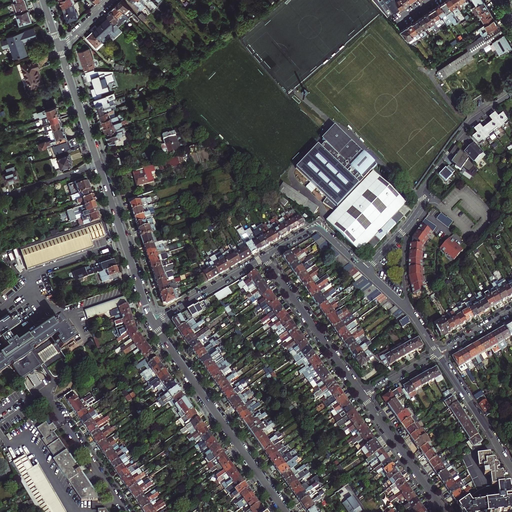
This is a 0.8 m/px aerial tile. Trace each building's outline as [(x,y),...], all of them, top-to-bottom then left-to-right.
[(16,0),(20,11),(30,7),(28,1),(27,0),(16,0)] [(144,6),(138,0),(129,0),(140,11),(145,7),(144,6)] [(158,8),(150,0),(138,0),(144,6),(146,4),(148,6),(150,4),(156,10),(158,8)] [(400,9),(395,1),(394,0),(372,0),(388,17),(391,15),(396,12),(400,9)] [(406,5),(402,0),(396,0),(395,1),(400,9),(403,7),(406,5)] [(453,10),(458,7),(453,0),(448,0),(446,1),(453,10)] [(463,4),(460,0),(453,0),(458,7),(460,10),(463,8),(461,5),(463,4)] [(473,7),(477,14),(488,8),(487,5),(486,4),(488,2),(487,0),(486,0),(484,1),(477,5),(473,7)] [(118,3),(116,5),(127,17),(130,14),(133,17),(134,15),(121,1),(118,3)] [(455,14),(453,10),(446,1),(444,3),(441,5),(449,17),(455,14)] [(74,9),(72,4),(63,7),(68,21),(74,19),(77,18),(74,9)] [(114,8),(111,10),(118,18),(122,15),(127,20),(129,18),(127,17),(116,5),(114,8)] [(449,17),(441,5),(439,6),(436,8),(444,21),(444,22),(447,26),(450,24),(448,21),(447,21),(446,20),(450,18),(449,17)] [(30,7),(20,11),(19,11),(22,21),(34,18),(33,14),(30,7)] [(444,21),(436,8),(432,11),(429,13),(435,21),(437,25),(439,24),(444,21)] [(480,15),(482,19),(491,13),(490,10),(488,8),(477,14),(478,16),(480,15)] [(123,23),(118,18),(111,10),(109,12),(106,15),(109,18),(118,27),(123,23)] [(427,14),(424,16),(432,28),(435,26),(433,23),(435,21),(429,13),(427,14)] [(491,13),(482,19),(486,25),(495,19),(493,15),(491,13)] [(146,20),(140,14),(138,17),(143,22),(146,20)] [(432,28),(424,16),(421,18),(419,20),(425,29),(427,27),(429,30),(430,30),(432,28)] [(92,33),(102,43),(104,40),(103,39),(109,33),(114,38),(122,31),(118,27),(109,18),(100,26),(97,29),(94,26),(90,30),(92,33)] [(478,29),(483,36),(499,26),(501,24),(499,21),(497,23),(496,21),(495,19),(486,25),(478,29)] [(425,29),(419,20),(417,21),(413,23),(422,35),(423,37),(423,38),(428,34),(425,29)] [(422,35),(413,23),(411,25),(408,27),(414,37),(416,39),(422,35)] [(16,55),(21,54),(21,55),(30,52),(28,48),(25,39),(39,34),(37,30),(35,25),(9,34),(10,37),(2,40),(4,45),(12,43),(16,55)] [(438,73),(442,79),(448,76),(475,58),(473,55),(481,49),(504,34),(501,29),(499,26),(483,36),(467,47),(469,51),(438,73)] [(414,37),(408,27),(404,29),(401,32),(408,41),(414,37)] [(102,43),(92,33),(89,37),(86,39),(96,50),(102,44),(102,43)] [(490,44),(498,57),(511,48),(508,41),(504,34),(490,44)] [(82,62),(85,71),(95,68),(89,49),(78,52),(82,62)] [(41,72),(39,67),(42,66),(39,58),(23,63),(31,86),(44,82),(41,72)] [(95,71),(94,70),(87,72),(90,81),(94,80),(96,87),(91,89),(91,91),(94,100),(103,97),(102,93),(110,90),(109,85),(110,83),(115,81),(113,74),(114,72),(95,71)] [(103,97),(94,100),(96,106),(113,100),(116,99),(114,94),(103,97)] [(53,105),(58,103),(56,96),(50,97),(53,105)] [(99,114),(113,110),(116,109),(113,100),(96,106),(97,110),(99,114)] [(58,103),(53,105),(20,116),(22,120),(48,111),(48,110),(49,110),(51,114),(61,111),(60,107),(58,103)] [(114,113),(113,110),(99,114),(100,118),(101,121),(110,118),(110,114),(114,113)] [(46,120),(47,122),(53,121),(58,120),(58,118),(63,117),(62,114),(61,111),(51,114),(33,120),(35,123),(42,121),(46,120)] [(103,127),(113,124),(112,121),(113,120),(113,121),(122,118),(121,114),(115,116),(110,118),(101,121),(102,124),(103,127)] [(495,114),(492,116),(502,128),(509,123),(503,114),(501,116),(499,118),(495,114)] [(491,124),(488,126),(495,135),(502,128),(492,116),(490,119),(493,122),(491,124)] [(53,121),(47,122),(43,124),(44,127),(54,124),(55,127),(65,123),(64,120),(63,117),(58,118),(58,120),(53,121)] [(106,134),(119,129),(118,125),(122,124),(121,121),(113,124),(103,127),(104,130),(105,134),(106,134)] [(65,123),(55,127),(59,138),(55,139),(54,137),(53,137),(40,141),(42,147),(70,137),(69,135),(67,130),(65,123)] [(358,185),(376,166),(335,126),(295,168),(326,198),(323,203),(333,211),(336,208),(337,208),(359,185),(358,185)] [(480,126),(477,128),(487,141),(495,135),(488,126),(485,128),(483,130),(480,126)] [(59,138),(55,127),(50,128),(53,137),(54,137),(55,139),(59,138)] [(108,139),(109,143),(119,140),(118,137),(126,134),(125,130),(124,127),(119,129),(106,134),(108,139)] [(473,138),(480,146),(487,141),(477,128),(474,131),(477,135),(475,136),(473,138)] [(174,133),(163,137),(165,146),(160,147),(161,150),(162,152),(167,151),(169,156),(177,153),(173,138),(175,137),(174,133)] [(466,154),(474,163),(483,154),(475,145),(470,149),(466,154)] [(475,167),(456,147),(454,150),(451,155),(456,158),(453,164),(457,167),(456,168),(461,172),(464,168),(470,172),(475,167)] [(57,155),(55,156),(56,159),(58,159),(62,158),(64,166),(76,162),(72,150),(66,152),(57,155)] [(483,154),(474,163),(476,164),(485,156),(483,154)] [(5,173),(8,183),(16,180),(21,178),(18,168),(5,173)] [(444,173),(440,177),(447,184),(454,177),(453,176),(456,173),(450,168),(447,171),(447,170),(444,173)] [(143,171),(133,174),(135,181),(137,187),(151,182),(149,176),(145,178),(143,171)] [(373,172),(326,221),(360,253),(365,247),(370,252),(385,236),(401,219),(404,217),(399,212),(406,204),(403,201),(373,172)] [(69,183),(71,186),(88,180),(87,179),(87,177),(69,183)] [(76,191),(77,193),(91,188),(89,184),(88,180),(71,186),(73,192),(76,191)] [(278,191),(302,208),(303,207),(314,214),(318,208),(283,183),(278,191)] [(72,194),(74,200),(93,194),(92,191),(91,188),(77,193),(72,194)] [(93,194),(74,200),(75,202),(78,201),(78,203),(81,202),(82,205),(95,200),(94,197),(93,194)] [(130,207),(132,212),(145,208),(144,205),(152,203),(151,201),(158,199),(157,196),(143,201),(140,202),(138,197),(128,200),(130,207)] [(72,220),(77,218),(97,211),(95,207),(97,207),(97,205),(95,200),(82,205),(76,207),(68,209),(72,220)] [(134,219),(148,215),(149,214),(148,209),(149,209),(153,208),(152,205),(145,208),(132,212),(133,216),(134,219)] [(80,225),(101,218),(100,214),(99,211),(97,211),(77,218),(80,225)] [(295,213),(292,215),(299,228),(302,226),(304,225),(304,222),(298,217),(296,214),(295,213)] [(150,221),(148,215),(134,219),(135,222),(136,225),(150,221)] [(292,215),(289,217),(289,216),(286,218),(294,231),(297,229),(299,228),(292,215)] [(441,215),(437,220),(449,229),(454,222),(447,218),(447,219),(441,215)] [(272,225),(270,227),(278,241),(281,239),(283,237),(272,219),(271,217),(269,219),(272,225)] [(21,245),(22,249),(102,221),(101,218),(80,225),(21,245)] [(275,218),(272,219),(283,237),(286,236),(289,234),(284,226),(281,227),(278,222),(275,218)] [(294,231),(286,218),(283,219),(286,224),(284,226),(289,234),(292,232),(294,231)] [(137,228),(138,232),(152,227),(151,222),(152,222),(151,220),(150,221),(136,225),(137,228)] [(421,226),(422,226),(433,233),(437,228),(425,220),(421,226)] [(107,234),(102,221),(22,249),(25,255),(29,267),(95,244),(93,238),(107,234)] [(267,247),(257,230),(255,231),(252,225),(249,228),(253,236),(262,250),(264,249),(267,247)] [(256,229),(257,230),(267,247),(270,245),(273,244),(263,227),(262,225),(256,229)] [(278,241),(270,227),(267,228),(265,225),(263,227),(273,244),(275,242),(278,241)] [(140,235),(141,238),(153,234),(156,233),(153,226),(152,227),(138,232),(140,235)] [(433,233),(422,226),(420,229),(414,237),(413,239),(412,245),(411,245),(410,249),(410,258),(410,265),(410,272),(409,277),(410,283),(412,291),(413,297),(426,293),(423,277),(424,247),(433,233)] [(257,253),(252,245),(243,230),(237,233),(243,243),(251,257),(254,255),(257,253)] [(144,248),(156,244),(153,234),(141,238),(142,243),(144,248)] [(262,250),(253,236),(251,237),(254,243),(252,245),(257,253),(259,252),(262,250)] [(319,239),(314,242),(318,247),(324,243),(320,238),(319,239)] [(464,251),(450,239),(449,240),(440,250),(446,255),(447,254),(454,261),(464,251)] [(241,263),(232,249),(228,241),(224,243),(229,251),(230,250),(231,251),(227,253),(235,266),(238,264),(241,263)] [(251,257),(243,243),(242,243),(245,249),(241,251),(246,260),(248,258),(251,257)] [(318,247),(317,248),(321,253),(329,247),(324,243),(318,247)] [(145,251),(146,253),(150,252),(151,253),(155,251),(162,248),(161,245),(157,247),(156,244),(144,248),(145,251)] [(147,256),(148,260),(162,255),(161,252),(163,251),(162,248),(155,251),(151,253),(150,252),(146,253),(146,254),(147,256)] [(246,260),(241,251),(237,253),(234,248),(232,249),(241,263),(243,261),(246,260)] [(283,260),(285,262),(289,259),(289,260),(293,258),(293,257),(300,252),(298,249),(291,254),(289,252),(282,258),(283,260)] [(220,251),(220,252),(230,269),(233,268),(235,266),(227,253),(225,254),(222,250),(220,251)] [(287,265),(289,268),(303,258),(302,255),(303,254),(305,253),(303,250),(300,252),(293,257),(293,258),(289,260),(289,259),(285,262),(287,265)] [(230,269),(220,252),(218,254),(220,257),(219,258),(221,262),(222,261),(223,262),(219,264),(224,273),(227,271),(230,269)] [(328,256),(332,260),(338,256),(334,252),(328,256)] [(162,255),(148,260),(149,262),(150,265),(154,264),(155,265),(159,263),(168,260),(166,255),(166,254),(164,254),(162,255)] [(23,269),(29,267),(25,255),(19,257),(23,269)] [(224,273),(219,264),(217,260),(214,262),(211,256),(208,258),(219,276),(222,274),(224,273)] [(291,271),(293,273),(297,271),(296,270),(300,267),(300,268),(309,262),(313,259),(311,256),(305,260),(303,258),(289,268),(291,271)] [(332,260),(337,264),(343,260),(338,256),(332,260)] [(208,270),(214,279),(216,277),(219,276),(208,258),(206,259),(209,263),(210,264),(209,265),(210,267),(211,267),(212,268),(208,270)] [(68,273),(70,280),(95,272),(117,265),(116,262),(115,259),(101,263),(102,265),(87,270),(86,269),(85,270),(84,267),(68,273)] [(154,264),(150,265),(150,266),(151,269),(152,272),(166,267),(165,264),(167,263),(171,262),(170,259),(168,260),(159,263),(155,265),(154,264)] [(343,260),(337,264),(342,269),(348,264),(343,260)] [(297,271),(293,273),(295,276),(296,278),(304,273),(309,269),(307,267),(311,264),(309,262),(300,268),(300,267),(296,270),(297,271)] [(153,274),(154,277),(159,275),(159,277),(163,275),(163,274),(172,272),(175,270),(173,264),(168,266),(166,267),(152,272),(153,274)] [(203,274),(208,282),(211,280),(214,279),(208,270),(205,265),(202,267),(200,264),(198,265),(203,274)] [(342,269),(346,273),(352,269),(348,264),(342,269)] [(118,270),(117,265),(95,272),(98,280),(110,276),(111,278),(120,275),(118,270)] [(307,278),(313,274),(317,271),(315,269),(311,272),(306,275),(304,273),(296,278),(298,280),(300,283),(303,280),(304,281),(308,278),(307,278)] [(352,276),(353,277),(358,274),(352,269),(346,273),(345,274),(348,279),(352,276)] [(159,275),(154,277),(154,278),(155,281),(156,283),(168,279),(173,278),(174,277),(172,272),(163,274),(163,275),(159,277),(159,275)] [(236,286),(239,291),(250,283),(254,281),(253,279),(257,276),(255,274),(254,272),(246,278),(248,280),(242,284),(241,283),(236,286)] [(205,284),(208,282),(203,274),(200,276),(203,281),(205,284)] [(301,285),(303,288),(316,279),(313,274),(307,278),(308,278),(304,281),(303,280),(300,283),(301,285)] [(358,274),(353,277),(351,278),(354,283),(362,278),(358,274)] [(249,291),(249,290),(261,282),(259,279),(258,277),(257,276),(253,279),(254,281),(250,283),(239,291),(238,291),(239,293),(242,291),(243,291),(247,289),(249,291)] [(305,291),(307,294),(311,291),(311,290),(314,287),(315,288),(324,282),(328,279),(326,276),(318,282),(316,279),(303,288),(305,291)] [(354,291),(356,289),(366,282),(362,278),(354,283),(351,286),(354,291)] [(157,286),(158,289),(162,287),(163,288),(167,287),(167,286),(175,284),(174,280),(169,282),(168,279),(156,283),(157,286)] [(503,279),(497,282),(507,299),(510,298),(511,296),(511,295),(506,285),(503,279)] [(490,284),(493,289),(501,303),(504,301),(507,299),(497,282),(496,281),(490,284)] [(246,300),(248,299),(257,293),(257,292),(260,289),(261,290),(265,288),(265,287),(263,284),(261,282),(249,290),(251,293),(247,296),(245,298),(246,300)] [(311,291),(307,294),(309,296),(311,298),(328,286),(324,282),(315,288),(314,287),(311,290),(311,291)] [(356,289),(360,294),(371,286),(366,282),(356,289)] [(162,287),(158,289),(159,292),(160,295),(174,290),(177,289),(175,284),(167,286),(167,287),(163,288),(162,287)] [(312,301),(314,303),(318,301),(319,302),(323,299),(322,298),(333,291),(329,286),(328,286),(311,298),(312,301)] [(364,300),(365,299),(376,291),(371,286),(360,294),(364,300)] [(212,296),(217,302),(230,293),(226,288),(212,296)] [(255,301),(256,301),(268,292),(266,289),(265,288),(261,290),(260,289),(257,292),(257,293),(248,299),(249,302),(252,300),(254,299),(255,301)] [(492,294),(489,296),(495,306),(498,305),(500,304),(501,303),(493,289),(490,291),(491,293),(492,294)] [(174,290),(160,295),(162,300),(163,305),(167,306),(178,299),(177,297),(176,297),(176,296),(177,295),(176,292),(174,291),(174,290)] [(318,301),(314,303),(315,304),(316,306),(318,309),(331,300),(329,298),(334,294),(333,291),(322,298),(323,299),(319,302),(318,301)] [(376,291),(365,299),(369,304),(375,299),(381,295),(376,291)] [(253,306),(255,309),(264,303),(264,302),(267,300),(268,301),(272,298),(272,297),(272,295),(271,294),(270,294),(269,293),(268,292),(256,301),(258,304),(255,305),(253,306)] [(485,297),(483,299),(489,310),(492,308),(493,307),(495,306),(489,296),(488,294),(487,292),(483,294),(485,297)] [(479,299),(476,301),(483,313),(486,312),(489,310),(483,299),(482,297),(479,293),(476,295),(479,299)] [(109,309),(129,302),(127,294),(86,308),(88,316),(109,309)] [(378,304),(384,300),(386,299),(381,295),(375,299),(378,304)] [(261,309),(263,312),(276,303),(274,300),(272,298),(268,301),(267,300),(264,302),(264,303),(255,309),(254,310),(256,313),(261,309)] [(320,312),(322,314),(326,312),(325,311),(329,308),(334,305),(331,300),(318,309),(320,312)] [(384,300),(378,304),(382,310),(383,309),(389,305),(384,300)] [(468,307),(466,309),(472,319),(474,318),(478,316),(470,304),(469,301),(466,303),(468,307)] [(483,313),(476,301),(470,304),(478,316),(480,315),(483,313)] [(131,306),(129,302),(109,309),(109,311),(115,310),(116,314),(131,309),(131,306)] [(186,311),(191,320),(206,309),(202,302),(197,305),(186,311)] [(262,312),(265,317),(271,313),(271,312),(275,310),(276,311),(280,308),(279,307),(277,305),(276,303),(263,312),(262,312)] [(324,316),(325,319),(333,314),(331,311),(336,308),(334,305),(329,308),(325,311),(326,312),(322,314),(324,316)] [(389,305),(383,309),(386,314),(388,312),(392,309),(389,305)] [(457,308),(457,309),(466,323),(469,321),(472,319),(466,309),(463,305),(457,308)] [(271,321),(275,318),(283,312),(281,310),(280,308),(276,311),(275,310),(271,312),(271,313),(265,317),(261,320),(263,323),(267,320),(269,319),(271,321)] [(394,308),(392,309),(388,312),(392,316),(398,311),(394,308)] [(131,309),(116,314),(117,316),(112,318),(113,322),(116,320),(124,318),(125,318),(129,317),(129,316),(133,314),(132,312),(131,309)] [(334,316),(333,314),(325,319),(327,321),(329,324),(332,321),(333,322),(337,319),(346,312),(344,309),(340,312),(334,316)] [(452,312),(452,313),(460,326),(463,325),(466,323),(457,309),(452,312)] [(11,311),(0,318),(0,336),(1,336),(8,346),(0,351),(0,353),(0,354),(0,353),(0,371),(10,365),(8,363),(12,361),(23,377),(30,372),(30,371),(31,371),(32,372),(33,372),(34,372),(35,371),(35,370),(34,368),(35,368),(42,363),(30,347),(34,344),(36,346),(56,332),(59,335),(57,336),(63,344),(74,337),(69,329),(69,328),(58,313),(27,334),(26,333),(17,340),(16,338),(14,339),(9,331),(20,323),(11,311)] [(173,326),(176,331),(191,320),(186,311),(182,313),(185,318),(182,320),(179,315),(171,320),(170,323),(173,326)] [(398,311),(392,316),(395,320),(402,314),(398,311)] [(268,327),(269,330),(279,323),(279,324),(283,321),(282,320),(286,317),(284,314),(283,312),(275,318),(276,321),(271,325),(268,327)] [(350,317),(346,312),(337,319),(333,322),(332,321),(329,324),(330,326),(333,329),(340,324),(350,317)] [(450,322),(455,329),(457,328),(458,327),(460,326),(452,313),(451,314),(452,316),(451,317),(453,320),(450,322)] [(124,318),(116,320),(117,323),(119,322),(125,321),(126,323),(135,320),(134,318),(133,314),(129,316),(129,317),(125,318),(124,318)] [(405,318),(402,314),(395,320),(399,323),(405,318)] [(350,317),(340,324),(342,326),(353,319),(351,316),(350,317)] [(280,326),(282,328),(290,322),(288,320),(286,318),(286,317),(282,320),(283,321),(279,324),(279,323),(269,330),(271,333),(275,330),(280,326)] [(409,323),(405,318),(399,323),(402,328),(409,323)] [(441,319),(443,322),(449,333),(451,331),(455,329),(450,322),(447,324),(445,320),(444,320),(443,319),(442,318),(441,319)] [(340,324),(333,329),(334,332),(336,334),(337,335),(340,332),(340,331),(343,328),(344,329),(354,322),(353,319),(342,326),(340,324)] [(123,330),(121,332),(123,334),(129,330),(137,326),(136,323),(135,320),(126,323),(121,325),(123,330)] [(177,333),(179,335),(183,332),(184,333),(188,331),(187,330),(194,325),(191,320),(176,331),(177,333)] [(433,325),(436,330),(438,334),(440,337),(443,335),(443,336),(445,335),(449,333),(443,322),(438,324),(437,321),(433,323),(433,325)] [(183,341),(193,334),(191,332),(196,328),(201,325),(199,322),(194,325),(187,330),(188,331),(184,333),(183,332),(179,335),(181,338),(183,341)] [(274,334),(278,339),(286,334),(285,333),(290,330),(290,331),(294,328),(292,325),(290,322),(282,328),(276,332),(274,334)] [(340,332),(337,335),(339,337),(340,339),(351,331),(350,329),(355,326),(357,324),(354,322),(344,329),(343,328),(340,331),(340,332)] [(17,340),(26,333),(20,323),(9,331),(14,339),(16,338),(17,340)] [(131,334),(132,337),(140,331),(139,329),(137,326),(129,330),(123,334),(121,335),(122,338),(131,334)] [(281,344),(285,342),(297,333),(295,330),(294,328),(290,331),(290,330),(285,333),(286,334),(278,339),(281,344)] [(510,338),(509,337),(504,328),(501,329),(497,331),(503,342),(510,338)] [(351,331),(340,339),(342,342),(343,344),(347,341),(348,342),(351,339),(361,332),(362,331),(360,329),(357,331),(353,334),(351,331)] [(185,343),(186,345),(191,342),(191,343),(196,341),(195,340),(205,333),(203,330),(196,335),(197,336),(195,337),(193,334),(183,341),(185,343)] [(140,331),(132,337),(125,341),(127,344),(123,347),(125,350),(136,342),(135,341),(140,338),(140,339),(144,337),(142,334),(140,331)] [(503,342),(497,331),(494,333),(490,335),(497,346),(500,350),(501,353),(503,351),(502,350),(507,347),(503,342)] [(347,341),(343,344),(345,347),(347,349),(359,341),(357,339),(361,336),(363,335),(361,332),(351,339),(348,342),(347,341)] [(189,348),(190,351),(204,341),(205,340),(203,338),(206,336),(205,333),(195,340),(196,341),(191,343),(191,342),(186,345),(189,348)] [(283,351),(285,349),(293,343),(297,341),(296,339),(300,337),(298,334),(297,333),(285,342),(287,344),(281,348),(283,351)] [(60,350),(63,348),(54,335),(34,349),(43,362),(46,359),(54,371),(67,362),(60,350)] [(497,346),(490,335),(488,337),(484,339),(490,349),(494,354),(500,350),(497,346)] [(410,342),(415,350),(418,349),(419,351),(420,350),(423,349),(421,347),(423,346),(418,338),(413,341),(413,340),(412,340),(409,336),(407,337),(410,342)] [(138,345),(139,346),(147,341),(146,338),(144,337),(140,339),(140,338),(135,341),(136,342),(125,350),(120,353),(122,357),(127,353),(138,345)] [(285,349),(288,354),(304,343),(302,340),(300,337),(296,339),(297,341),(293,343),(285,349)] [(359,341),(347,349),(349,352),(351,355),(355,352),(354,351),(358,349),(358,350),(366,343),(362,338),(359,341)] [(204,341),(190,351),(192,353),(194,355),(198,352),(198,354),(203,351),(202,350),(210,344),(214,342),(212,339),(208,342),(206,343),(204,341)] [(490,349),(484,339),(481,341),(478,343),(484,353),(490,349)] [(132,359),(135,357),(143,351),(143,352),(147,349),(147,348),(150,345),(149,343),(147,341),(139,346),(134,350),(136,353),(130,356),(132,359)] [(367,342),(366,343),(358,350),(358,349),(354,351),(355,352),(351,355),(352,356),(351,358),(352,359),(354,360),(355,360),(367,351),(368,351),(366,348),(367,348),(370,345),(367,342)] [(404,345),(404,346),(409,354),(413,352),(415,350),(410,342),(404,345)] [(288,355),(291,360),(308,348),(306,345),(304,343),(288,354),(288,355)] [(484,353),(478,343),(475,344),(471,346),(478,357),(484,353)] [(196,359),(197,361),(210,352),(208,349),(209,348),(212,347),(210,344),(202,350),(203,351),(198,354),(198,352),(194,355),(196,359)] [(145,354),(147,356),(154,351),(152,348),(151,346),(150,345),(147,348),(147,349),(143,352),(143,351),(135,357),(137,360),(145,354)] [(404,346),(398,350),(402,357),(406,355),(409,354),(404,346)] [(478,357),(471,346),(468,348),(465,350),(471,360),(474,358),(477,362),(480,361),(478,357)] [(294,365),(298,362),(303,359),(308,356),(307,355),(311,352),(310,350),(308,348),(291,360),(294,365)] [(377,353),(372,356),(373,356),(383,366),(388,363),(389,365),(393,363),(396,361),(391,353),(388,348),(378,354),(377,353)] [(398,350),(391,353),(396,361),(400,359),(402,357),(398,350)] [(471,360),(465,350),(462,351),(458,354),(464,364),(471,360)] [(150,361),(147,364),(149,367),(144,370),(145,372),(144,372),(145,374),(162,361),(160,359),(156,353),(154,351),(147,356),(150,361)] [(367,351),(355,360),(358,364),(360,368),(367,364),(368,366),(370,364),(367,360),(373,356),(372,356),(367,351)] [(199,363),(201,365),(205,362),(206,364),(210,361),(209,360),(216,355),(214,353),(212,354),(210,352),(197,361),(199,363)] [(307,364),(315,358),(313,355),(311,353),(311,352),(307,355),(308,356),(303,359),(298,362),(300,365),(306,361),(307,364)] [(205,362),(201,365),(201,366),(203,369),(205,371),(215,363),(220,360),(218,358),(220,356),(219,354),(216,355),(209,360),(210,361),(206,364),(205,362)] [(464,364),(458,354),(455,356),(452,357),(460,372),(462,373),(465,370),(469,376),(471,375),(464,364)] [(303,369),(305,372),(310,368),(314,365),(315,366),(319,363),(318,362),(317,360),(315,358),(307,364),(308,366),(303,369)] [(162,361),(145,374),(149,379),(166,367),(164,364),(162,361)] [(215,363),(205,371),(207,374),(208,376),(212,373),(213,374),(217,371),(217,370),(226,363),(224,361),(223,362),(217,366),(215,363)] [(210,379),(212,381),(226,371),(224,368),(226,367),(230,365),(228,362),(226,363),(217,370),(217,371),(213,374),(212,373),(208,376),(210,379)] [(312,371),(314,373),(322,368),(320,365),(319,363),(315,366),(314,365),(310,368),(305,372),(307,375),(312,371)] [(149,379),(153,385),(162,378),(166,375),(166,377),(171,373),(170,373),(168,370),(166,367),(149,379)] [(310,379),(312,382),(317,378),(318,378),(322,375),(321,375),(325,372),(324,370),(322,368),(314,373),(316,376),(310,379)] [(429,372),(434,380),(440,376),(436,368),(433,370),(429,372)] [(226,371),(212,381),(214,383),(215,386),(220,383),(220,384),(225,381),(224,380),(235,373),(233,370),(230,372),(228,374),(226,371)] [(319,381),(321,383),(329,377),(327,375),(325,372),(321,375),(322,375),(318,378),(317,378),(312,382),(314,384),(319,381)] [(426,373),(423,375),(427,384),(434,380),(429,372),(426,373)] [(161,384),(163,386),(174,378),(172,376),(171,373),(166,377),(166,375),(162,378),(153,385),(152,385),(154,388),(156,386),(156,388),(161,384)] [(220,383),(215,386),(216,387),(217,388),(219,391),(229,384),(231,383),(229,381),(237,375),(235,373),(224,380),(225,381),(220,384),(220,383)] [(420,377),(416,379),(421,387),(427,384),(423,375),(420,377)] [(313,392),(315,395),(324,388),(324,387),(328,384),(329,385),(333,383),(332,382),(331,380),(329,377),(321,383),(315,387),(317,389),(313,392)] [(160,396),(161,397),(179,384),(177,382),(177,381),(177,380),(176,379),(174,379),(174,378),(163,386),(164,388),(159,392),(161,394),(160,396)] [(229,384),(219,391),(221,394),(222,396),(227,393),(228,394),(231,391),(237,386),(244,382),(242,379),(234,385),(233,386),(232,387),(229,384)] [(409,383),(414,391),(421,387),(416,379),(413,380),(409,383)] [(324,396),(328,393),(336,387),(334,385),(333,383),(329,385),(328,384),(324,387),(324,388),(315,395),(312,397),(312,398),(314,397),(315,398),(322,393),(324,396)] [(401,391),(403,394),(404,396),(414,391),(409,383),(406,385),(403,386),(404,389),(401,391)] [(165,403),(170,400),(183,390),(184,388),(183,386),(182,385),(180,386),(179,384),(161,397),(160,397),(165,403)] [(227,393),(222,396),(223,397),(225,399),(227,402),(237,394),(234,391),(236,390),(237,390),(239,388),(237,386),(231,391),(228,394),(227,393)] [(336,387),(328,393),(329,395),(324,399),(321,401),(323,404),(336,395),(335,394),(339,391),(337,389),(336,387)] [(65,393),(74,406),(78,403),(79,405),(83,402),(83,401),(88,397),(87,395),(84,396),(83,396),(81,398),(80,397),(80,395),(79,393),(77,393),(73,388),(65,393)] [(385,402),(387,406),(395,400),(403,394),(401,391),(399,388),(389,394),(382,399),(385,402)] [(177,399),(178,401),(186,395),(185,393),(183,390),(170,400),(172,403),(177,399)] [(237,394),(227,402),(228,404),(230,406),(234,403),(235,404),(238,402),(238,401),(249,394),(247,391),(243,394),(240,396),(238,393),(237,394)] [(333,400),(335,403),(343,397),(341,394),(339,392),(339,391),(335,394),(336,395),(323,404),(325,406),(328,404),(333,400)] [(481,391),(472,397),(475,401),(483,395),(481,391)] [(234,403),(230,406),(230,407),(232,409),(234,412),(244,405),(242,402),(250,396),(249,394),(238,401),(238,402),(235,404),(234,403)] [(77,411),(78,412),(87,406),(85,404),(90,400),(94,398),(92,395),(88,397),(83,401),(83,402),(79,405),(78,403),(74,406),(77,411)] [(178,401),(176,403),(181,410),(180,411),(183,415),(195,407),(191,401),(186,395),(178,401)] [(448,395),(445,398),(442,400),(448,410),(449,409),(457,404),(454,399),(452,397),(450,398),(448,395)] [(343,397),(335,403),(330,406),(333,411),(338,408),(338,407),(342,404),(343,405),(347,402),(346,402),(345,400),(343,397)] [(404,412),(395,400),(387,406),(391,411),(396,418),(404,412)] [(482,411),(485,417),(494,413),(486,400),(477,405),(482,411)] [(236,414),(237,416),(241,414),(242,415),(246,412),(246,411),(254,406),(255,405),(253,402),(250,404),(245,407),(244,405),(234,412),(236,414)] [(337,416),(338,416),(350,407),(349,405),(347,402),(343,405),(342,404),(338,407),(338,408),(333,411),(337,416)] [(457,404),(449,409),(453,415),(461,410),(459,407),(457,404)] [(90,411),(95,407),(94,405),(88,408),(87,406),(78,412),(81,416),(82,416),(86,414),(86,415),(91,412),(90,411)] [(84,420),(85,422),(93,416),(92,414),(99,409),(96,406),(95,407),(90,411),(91,412),(86,415),(86,414),(82,416),(84,420)] [(241,414),(237,416),(238,417),(239,419),(241,422),(252,415),(250,415),(249,412),(250,411),(251,411),(256,408),(254,406),(246,411),(246,412),(242,415),(241,414)] [(183,415),(188,424),(201,415),(198,411),(195,407),(183,415)] [(338,419),(340,421),(349,415),(349,414),(353,411),(351,409),(350,407),(338,416),(339,418),(338,419)] [(401,425),(410,419),(413,417),(408,410),(404,412),(396,418),(399,422),(401,425)] [(461,410),(453,415),(457,422),(465,417),(463,412),(461,410)] [(349,415),(340,421),(335,425),(336,427),(347,420),(349,422),(357,417),(357,415),(356,414),(356,413),(354,413),(353,411),(349,414),(349,415)] [(97,421),(106,414),(105,412),(95,418),(93,416),(85,422),(88,425),(89,426),(93,423),(93,424),(97,422),(97,421)] [(243,424),(244,426),(249,423),(249,425),(253,422),(253,421),(263,414),(261,412),(253,417),(252,415),(241,422),(243,424)] [(108,417),(106,414),(97,421),(97,422),(93,424),(93,423),(89,426),(91,430),(92,431),(100,425),(99,423),(108,417)] [(249,423),(244,426),(245,427),(247,430),(249,432),(258,425),(257,423),(265,417),(263,414),(253,421),(253,422),(249,425),(249,423)] [(201,415),(188,424),(182,428),(184,431),(193,425),(195,423),(196,426),(204,420),(202,418),(201,415)] [(340,432),(342,435),(352,427),(352,426),(356,423),(357,425),(361,422),(360,421),(359,419),(357,417),(349,422),(343,426),(345,429),(340,432)] [(457,422),(461,428),(470,423),(467,419),(465,417),(457,422)] [(84,498),(99,497),(99,493),(54,429),(58,427),(52,418),(48,421),(47,420),(40,425),(47,435),(43,437),(56,455),(55,456),(84,498)] [(258,425),(249,432),(250,434),(252,437),(256,434),(257,435),(261,432),(260,431),(272,423),(275,421),(274,419),(268,422),(260,428),(258,425)] [(403,428),(405,431),(414,425),(414,424),(410,419),(401,425),(403,428)] [(204,420),(196,426),(194,427),(193,428),(194,430),(189,434),(191,437),(195,434),(200,431),(199,430),(204,427),(204,428),(208,426),(206,423),(204,420)] [(268,422),(266,420),(258,425),(260,428),(268,422)] [(347,420),(336,427),(338,430),(343,426),(349,422),(347,420)] [(344,437),(349,434),(354,430),(356,432),(364,426),(362,424),(361,422),(357,425),(356,423),(352,426),(352,427),(342,435),(344,437)] [(256,434),(252,437),(254,440),(256,442),(266,435),(272,431),(270,428),(273,426),(272,423),(260,431),(261,432),(257,435),(256,434)] [(461,428),(465,435),(474,429),(471,425),(470,423),(461,428)] [(104,431),(109,426),(107,424),(102,428),(100,425),(92,431),(95,435),(95,436),(100,433),(100,434),(104,431)] [(112,425),(109,426),(104,431),(100,434),(100,433),(95,436),(96,436),(98,440),(99,441),(107,435),(106,433),(114,428),(112,425)] [(414,425),(405,431),(407,434),(409,437),(418,431),(414,425)] [(197,437),(199,439),(211,430),(210,428),(208,426),(204,428),(204,427),(199,430),(200,431),(202,434),(197,437)] [(347,445),(350,443),(359,437),(360,437),(364,435),(363,433),(367,430),(365,429),(364,426),(356,432),(350,436),(352,438),(348,440),(349,441),(346,443),(347,445)] [(111,440),(116,437),(122,433),(119,429),(117,430),(118,432),(115,434),(112,435),(111,433),(107,435),(99,441),(101,444),(102,446),(106,443),(107,444),(112,441),(111,440)] [(465,435),(469,441),(478,435),(476,432),(474,429),(465,435)] [(211,430),(199,439),(200,442),(205,438),(207,441),(211,438),(211,437),(214,434),(213,433),(211,430)] [(357,446),(363,442),(371,436),(369,434),(367,431),(367,430),(363,433),(364,435),(360,437),(359,437),(350,443),(352,446),(356,443),(357,446)] [(418,431),(409,437),(412,441),(414,444),(422,438),(418,431)] [(266,435),(256,442),(257,445),(259,447),(263,444),(264,445),(268,442),(267,442),(277,435),(275,432),(269,436),(269,437),(268,438),(266,435)] [(209,443),(211,445),(218,440),(216,437),(215,435),(214,434),(211,437),(211,438),(207,441),(198,446),(200,449),(207,444),(209,443)] [(261,450),(263,452),(275,444),(277,443),(275,440),(279,437),(277,435),(267,442),(268,442),(264,445),(263,444),(259,447),(261,450)] [(481,440),(478,435),(469,441),(466,443),(472,451),(483,446),(481,443),(482,442),(481,440)] [(358,452),(364,448),(374,441),(373,439),(371,436),(363,442),(364,444),(356,450),(358,452)] [(118,439),(116,437),(111,440),(112,441),(107,444),(106,443),(102,446),(103,446),(105,449),(106,451),(114,445),(113,443),(118,439)] [(422,438),(414,444),(417,448),(419,451),(428,444),(423,437),(422,438)] [(501,439),(511,457),(511,446),(507,438),(505,438),(502,440),(502,438),(501,439)] [(209,454),(213,451),(213,450),(218,447),(218,448),(222,445),(220,442),(218,440),(211,445),(212,448),(207,451),(209,454)] [(374,441),(364,448),(371,458),(381,451),(378,446),(374,441)] [(275,444),(263,452),(265,456),(268,459),(283,448),(284,447),(281,443),(277,446),(275,444)] [(13,451),(16,456),(27,449),(24,444),(13,451)] [(114,445),(106,451),(109,454),(109,455),(113,453),(114,453),(118,451),(117,450),(123,446),(121,444),(116,448),(114,445)] [(428,444),(419,451),(421,454),(423,457),(431,451),(429,448),(430,447),(428,444)] [(216,453),(217,455),(225,450),(224,447),(222,445),(218,448),(218,447),(213,450),(213,451),(209,454),(211,457),(214,455),(216,453)] [(125,449),(123,446),(117,450),(118,451),(114,453),(113,453),(109,455),(110,456),(112,459),(113,461),(121,455),(120,453),(125,449)] [(269,461),(272,465),(283,456),(281,453),(285,450),(283,448),(268,459),(269,461)] [(35,462),(27,449),(16,456),(47,511),(112,511),(108,506),(100,506),(100,511),(70,511),(40,460),(35,462)] [(213,466),(216,464),(221,460),(221,461),(226,458),(225,457),(229,454),(227,452),(225,450),(217,455),(215,457),(213,459),(210,461),(213,466)] [(426,460),(428,464),(436,458),(433,454),(435,453),(433,450),(431,451),(423,457),(426,460)] [(127,451),(121,455),(113,461),(115,464),(117,466),(125,460),(127,459),(125,457),(129,454),(127,451)] [(375,459),(377,462),(385,456),(383,453),(381,451),(371,458),(365,462),(367,465),(375,459)] [(223,463),(224,465),(232,460),(231,457),(229,455),(229,454),(225,457),(226,458),(221,461),(221,460),(216,464),(218,466),(223,463)] [(466,500),(458,506),(462,511),(511,511),(511,500),(510,501),(510,499),(510,497),(511,497),(510,484),(505,485),(503,473),(499,473),(499,472),(498,465),(495,465),(495,460),(491,461),(490,454),(478,455),(479,467),(483,467),(485,476),(490,475),(492,486),(487,487),(483,489),(466,454),(460,456),(477,493),(468,499),(466,500)] [(20,472),(43,511),(47,511),(16,456),(12,458),(20,472)] [(283,456),(272,465),(274,467),(276,470),(288,462),(284,456),(283,456)] [(288,462),(276,470),(278,473),(280,476),(288,471),(292,468),(297,465),(294,461),(297,459),(296,456),(288,462)] [(371,469),(372,472),(380,466),(380,465),(384,463),(384,464),(388,461),(386,458),(385,456),(377,462),(378,463),(371,469)] [(431,467),(433,470),(441,465),(442,463),(442,462),(440,464),(436,458),(428,464),(431,467)] [(125,460),(117,466),(119,469),(120,471),(121,472),(125,469),(124,468),(128,465),(129,465),(134,461),(133,459),(127,463),(125,460)] [(221,471),(223,474),(228,470),(232,467),(233,468),(237,465),(236,465),(234,462),(232,460),(224,465),(226,467),(221,471)] [(124,476),(136,467),(135,465),(136,464),(134,461),(129,465),(128,465),(124,468),(125,469),(121,472),(123,474),(124,476)] [(382,469),(384,471),(392,465),(390,463),(388,461),(384,464),(384,463),(380,465),(380,466),(372,472),(370,474),(371,476),(382,469)] [(210,463),(207,466),(212,472),(216,469),(210,463)] [(363,463),(350,473),(352,475),(355,473),(356,474),(365,467),(363,463)] [(230,472),(232,475),(239,469),(238,467),(237,465),(233,468),(232,467),(228,470),(223,474),(220,476),(221,479),(225,476),(230,472)] [(283,480),(285,483),(304,469),(306,468),(304,465),(295,471),(292,468),(288,471),(280,476),(283,480)] [(383,478),(385,477),(387,476),(387,477),(391,474),(391,473),(395,470),(393,468),(392,465),(384,471),(380,474),(383,478)] [(435,474),(437,477),(447,470),(446,469),(444,470),(441,465),(433,470),(435,474)] [(439,479),(440,481),(445,478),(445,479),(449,476),(454,472),(461,468),(459,465),(452,470),(450,467),(447,470),(437,477),(439,479)] [(138,466),(136,467),(124,476),(126,479),(127,481),(131,478),(132,479),(136,476),(135,475),(145,469),(142,466),(139,469),(138,466)] [(131,486),(139,480),(138,478),(142,475),(148,471),(146,468),(145,469),(135,475),(136,476),(132,479),(131,478),(127,481),(130,484),(131,486)] [(227,486),(235,480),(236,481),(240,478),(239,477),(243,474),(241,472),(239,469),(232,475),(226,478),(223,481),(227,486)] [(286,485),(288,487),(292,484),(293,485),(297,482),(308,474),(309,473),(307,470),(306,471),(304,469),(285,483),(286,485)] [(389,482),(391,481),(399,475),(397,473),(395,470),(391,473),(391,474),(387,477),(387,476),(385,477),(389,482)] [(443,484),(444,486),(452,481),(451,478),(456,475),(454,472),(449,476),(445,479),(445,478),(440,481),(443,484)] [(236,481),(235,480),(227,486),(229,489),(232,487),(233,489),(237,486),(247,479),(245,477),(243,474),(239,477),(240,478),(236,481)] [(290,490),(292,493),(307,482),(305,479),(309,476),(308,474),(297,482),(293,485),(292,484),(288,487),(288,488),(290,490)] [(141,483),(139,480),(131,486),(133,489),(134,491),(135,491),(139,489),(138,488),(153,478),(151,475),(145,480),(141,483)] [(391,481),(394,485),(398,482),(398,483),(402,481),(402,480),(400,477),(399,475),(391,481)] [(446,489),(448,492),(452,489),(451,488),(455,485),(456,486),(461,482),(463,481),(466,478),(464,476),(459,479),(454,483),(452,481),(444,486),(446,489)] [(154,480),(153,478),(138,488),(139,489),(135,491),(137,494),(138,495),(146,490),(144,487),(154,480)] [(238,494),(243,490),(250,485),(249,482),(247,479),(237,486),(239,489),(234,493),(236,495),(238,494)] [(297,500),(299,503),(311,495),(316,491),(314,489),(318,486),(317,485),(321,483),(319,481),(311,487),(304,492),(305,492),(300,495),(295,497),(297,500)] [(395,486),(394,485),(391,481),(389,482),(382,487),(386,492),(395,486)] [(394,490),(395,492),(398,490),(406,485),(404,483),(402,481),(398,483),(398,482),(394,485),(395,486),(386,492),(387,494),(394,490)] [(293,495),(295,497),(300,495),(305,492),(304,492),(311,487),(307,482),(292,493),(293,495)] [(450,494),(451,496),(463,488),(464,487),(461,482),(456,486),(455,485),(451,488),(452,489),(448,492),(450,494)] [(238,502),(240,500),(246,495),(246,496),(251,493),(250,492),(254,489),(252,487),(250,485),(243,490),(244,493),(239,496),(236,499),(238,502)] [(406,485),(398,490),(399,493),(397,494),(388,501),(390,503),(396,499),(405,493),(405,492),(409,490),(407,487),(406,485)] [(463,496),(462,496),(468,492),(471,490),(469,487),(466,489),(464,490),(463,488),(451,496),(453,499),(454,501),(458,498),(459,499),(463,496)] [(148,488),(146,490),(138,495),(140,499),(142,501),(145,498),(145,497),(149,494),(149,495),(155,491),(153,488),(149,491),(148,488)] [(153,500),(162,493),(159,488),(155,491),(149,495),(149,494),(145,497),(145,498),(142,501),(144,504),(145,505),(153,500)] [(243,505),(250,501),(258,495),(256,492),(254,490),(254,489),(250,492),(251,493),(246,496),(246,495),(240,500),(243,505)] [(403,498),(405,500),(413,495),(411,492),(409,490),(405,492),(405,493),(396,499),(398,502),(403,498)] [(311,495),(299,503),(301,506),(303,508),(307,505),(307,506),(311,503),(324,493),(323,491),(313,497),(311,495)] [(468,492),(462,496),(463,496),(459,499),(458,498),(454,501),(455,501),(457,504),(458,506),(466,500),(465,498),(467,497),(470,495),(468,492)] [(307,505),(303,508),(305,511),(308,511),(313,509),(321,503),(323,501),(328,498),(324,493),(311,503),(307,506),(307,505)] [(246,511),(250,508),(262,500),(260,497),(258,495),(250,501),(252,503),(244,508),(246,511)] [(401,506),(403,509),(408,505),(408,504),(412,502),(412,503),(416,500),(415,498),(413,495),(405,500),(406,502),(401,506)] [(361,511),(362,511),(352,497),(341,505),(346,511),(361,511)] [(156,505),(162,501),(160,498),(154,502),(153,500),(145,505),(147,509),(149,511),(153,508),(152,507),(156,504),(156,505)] [(165,498),(162,501),(156,505),(156,504),(152,507),(153,508),(149,511),(155,511),(160,509),(158,507),(167,501),(165,498)] [(256,508),(258,511),(260,510),(266,506),(263,502),(262,500),(250,508),(251,509),(254,508),(254,509),(256,508)] [(405,511),(408,511),(412,510),(420,505),(418,502),(416,500),(412,503),(412,502),(408,504),(408,505),(403,509),(402,510),(403,511),(405,511)]
